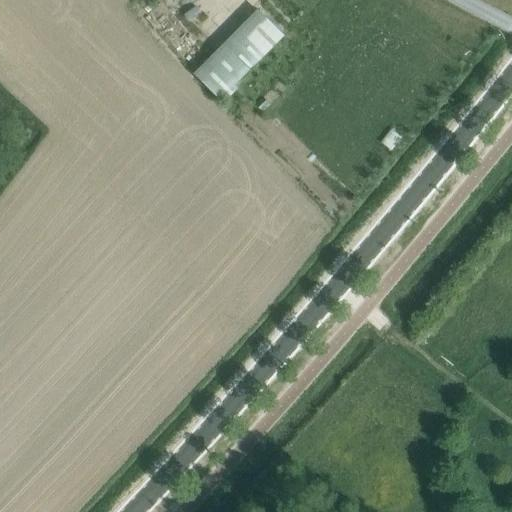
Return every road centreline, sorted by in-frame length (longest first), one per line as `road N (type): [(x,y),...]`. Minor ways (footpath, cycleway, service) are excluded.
road 1 (tertiary): [(126,511),(327,283)]
road 2 (tertiary): [(327,283),(511,70)]
